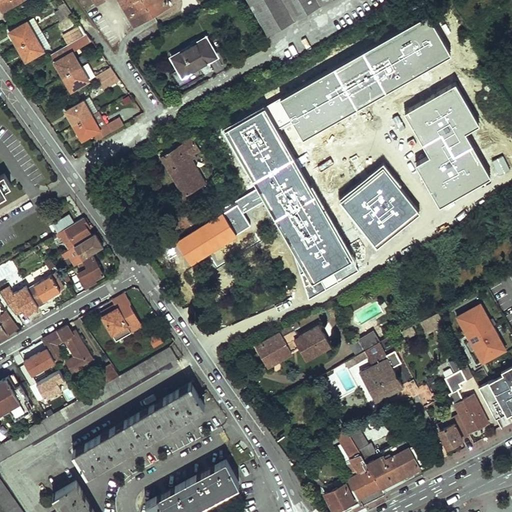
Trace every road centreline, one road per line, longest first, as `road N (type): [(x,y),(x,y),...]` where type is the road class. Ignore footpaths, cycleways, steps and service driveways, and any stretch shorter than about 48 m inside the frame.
road 1 (tertiary): [(295,511),(264,449),(139,271)]
road 2 (tertiary): [(139,271),(0,76)]
road 3 (residential): [(0,350),(139,271)]
road 4 (secondary): [(511,444),(386,511)]
